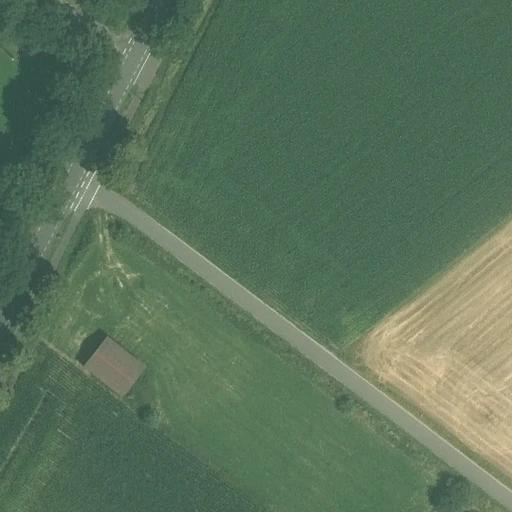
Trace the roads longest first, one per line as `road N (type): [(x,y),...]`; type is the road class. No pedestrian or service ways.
road 1 (residential): [(86,172),(511,498)]
road 2 (secondary): [(0,358),(86,172)]
road 3 (secondary): [(86,172),(167,0)]
